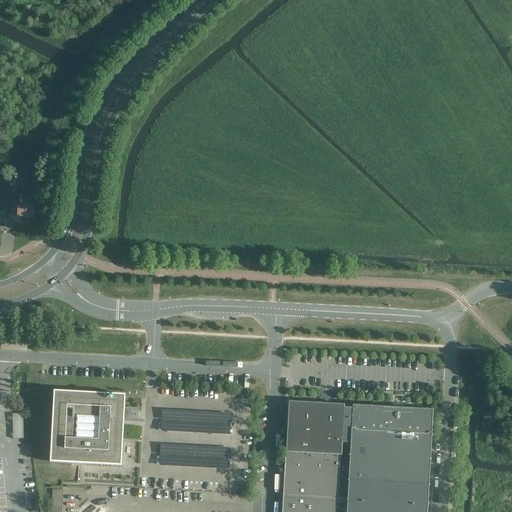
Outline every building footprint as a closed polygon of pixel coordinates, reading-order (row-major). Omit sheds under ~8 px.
[(15,192),(20,192),(21,175),(11,174),(10,191),(15,192)] [(19,197),(19,204),(16,204),(15,210),(16,211),(18,211),(17,216),(16,219),(35,220),(35,218),(35,215),(40,215),(40,213),(40,208),(41,208),(41,206),(36,205),(31,205),(32,199),(30,199),(30,197),(28,197),(28,198),(19,197)] [(120,465),(122,422),(122,418),(135,419),(135,412),(123,411),(123,409),(123,397),(55,393),(52,462),(78,463),(120,465)] [(395,511),(396,503),(426,504),(428,503),(430,458),(431,456),(431,455),(431,443),(431,441),(432,439),(433,410),(352,406),(352,408),(344,408),(344,405),(288,402),(286,451),(287,452),(287,453),(285,453),(282,511),(337,511),(341,511),(343,511),(395,511)] [(130,410),(123,409),(123,411),(135,412),(135,419),(122,418),(122,422),(138,423),(139,410),(130,410)] [(23,415),(12,415),(13,439),(23,439),(23,415)] [(52,490),(52,507),(51,511),(61,511),(62,491),(52,490)] [(427,511),(428,503),(426,504),(396,503),(395,511),(427,511)]
